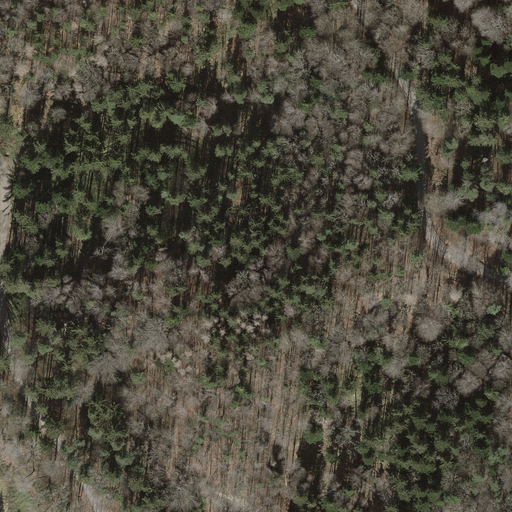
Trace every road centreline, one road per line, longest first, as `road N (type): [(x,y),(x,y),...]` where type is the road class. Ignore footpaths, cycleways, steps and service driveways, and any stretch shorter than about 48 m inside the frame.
road 1 (track): [(511,281),(440,249),(428,221),(419,113),(360,0)]
road 2 (track): [(0,306),(22,394),(104,511)]
